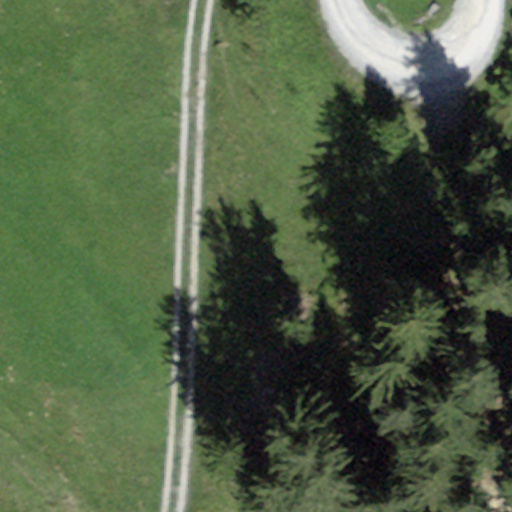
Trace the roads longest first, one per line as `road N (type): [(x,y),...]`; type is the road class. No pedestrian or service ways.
road 1 (track): [(169,511),(185,288),(187,62),(201,0)]
road 2 (track): [(464,0),(447,49),(398,73),(346,41),(336,0)]
